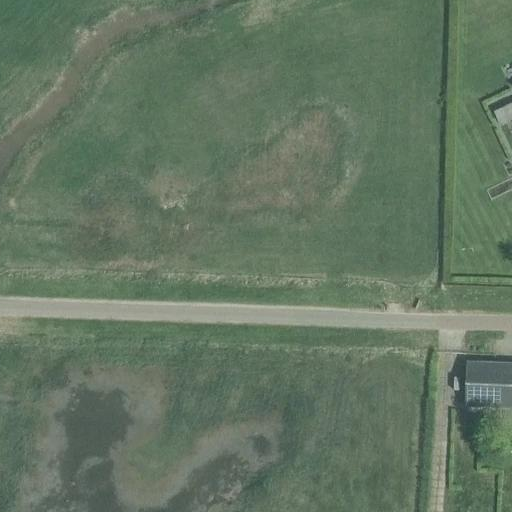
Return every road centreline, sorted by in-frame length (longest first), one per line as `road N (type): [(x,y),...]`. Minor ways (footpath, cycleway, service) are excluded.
road 1 (track): [(410,0),(404,295),(375,511)]
road 2 (unclassified): [(511,323),(0,304)]
